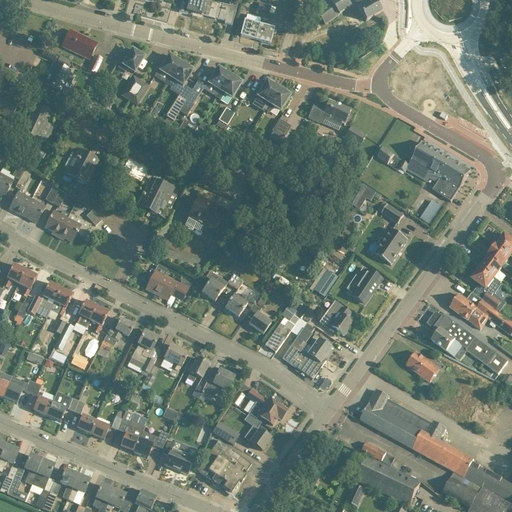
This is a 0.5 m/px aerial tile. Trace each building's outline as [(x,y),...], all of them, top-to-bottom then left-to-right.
[(192,14),(206,18),(210,1),(206,0),(182,0),(179,13),(186,14),(187,12),(192,13),(192,14)] [(351,7),(345,0),(333,0),(315,12),(325,26),(351,7)] [(358,9),(366,22),(382,12),(375,1),(374,1),(373,0),(353,0),(358,9)] [(210,1),(206,18),(215,20),(225,22),(224,25),(232,27),(237,5),(230,3),(229,6),(219,4),(219,3),(210,1)] [(255,17),(261,19),(265,5),(259,3),(255,17)] [(265,5),(261,19),(267,20),(271,7),(265,5)] [(241,37),(255,41),(259,26),(244,21),(240,37),(241,38),(241,37)] [(259,26),(255,41),(269,45),(270,46),(274,30),(259,26)] [(89,60),(97,45),(70,32),(62,47),(89,60)] [(143,57),(134,51),(134,52),(132,51),(127,59),(125,57),(118,69),(125,73),(127,69),(135,74),(144,59),(143,58),(143,57)] [(94,74),(101,60),(95,57),(88,71),(94,74)] [(169,57),(160,72),(167,77),(163,83),(167,86),(181,64),(177,61),(177,60),(171,57),(171,58),(169,57)] [(44,84),(66,95),(73,81),(67,78),(70,72),(54,64),(44,84)] [(185,67),(181,64),(167,86),(172,89),(176,82),(183,87),(193,71),(191,71),(192,69),(186,66),(185,67)] [(218,70),(209,85),(216,89),(212,96),(216,99),(230,77),(225,74),(226,73),(220,69),(219,70),(218,70)] [(234,80),(230,77),(216,99),(221,101),(225,95),(232,99),(241,84),(240,83),(241,82),(235,79),(234,80)] [(133,78),(121,96),(129,101),(141,83),(133,78)] [(262,106),(266,109),(278,89),(274,87),(275,86),(269,82),(268,83),(267,82),(257,97),(264,102),(262,106)] [(137,107),(149,88),(141,83),(129,101),(137,107)] [(278,89),(266,109),(265,111),(269,114),(273,108),(280,112),(290,97),(289,96),(289,95),(284,91),(283,92),(278,89)] [(0,93),(0,114),(10,119),(20,101),(8,96),(7,97),(0,93)] [(190,94),(186,101),(179,113),(187,117),(198,99),(190,94)] [(114,103),(110,96),(108,97),(108,96),(101,99),(106,108),(112,105),(112,104),(114,103)] [(179,96),(166,118),(173,123),(179,113),(186,101),(179,96)] [(314,105),(308,119),(338,131),(341,124),(342,125),(348,111),(329,102),(325,110),(314,105)] [(59,116),(63,108),(55,104),(51,112),(59,116)] [(22,133),(38,140),(51,114),(35,106),(22,133)] [(96,115),(98,111),(90,107),(88,112),(96,115)] [(226,109),(219,121),(227,127),(234,115),(226,109)] [(285,124),(279,120),(272,132),(273,132),(269,138),(275,141),(278,136),(285,124)] [(197,128),(187,121),(185,124),(183,123),(178,131),(191,134),(193,135),(197,128)] [(208,126),(201,123),(197,131),(203,134),(208,126)] [(291,128),(285,124),(278,136),(284,139),(291,128)] [(344,139),(358,147),(364,137),(365,138),(366,137),(351,128),(344,139)] [(240,130),(235,139),(243,144),(248,135),(240,130)] [(105,162),(112,148),(97,141),(95,145),(105,149),(100,159),(105,162)] [(415,156),(409,166),(406,170),(427,183),(430,178),(438,183),(433,191),(440,196),(451,203),(460,189),(460,190),(470,172),(469,171),(432,150),(422,144),(419,149),(416,148),(412,154),(415,156)] [(111,158),(114,159),(116,159),(118,159),(120,158),(121,157),(123,155),(125,154),(113,148),(109,157),(111,158)] [(384,150),(378,159),(388,165),(398,172),(400,170),(404,172),(409,166),(383,148),(383,149),(384,150)] [(98,161),(77,150),(65,174),(86,185),(98,161)] [(17,168),(12,177),(19,181),(25,170),(15,164),(14,167),(17,168)] [(344,172),(339,169),(336,174),(341,177),(344,172)] [(32,173),(25,170),(19,181),(15,188),(22,192),(32,173)] [(0,175),(0,195),(4,198),(13,182),(0,175)] [(157,177),(155,181),(151,189),(148,187),(139,204),(150,209),(149,211),(167,221),(167,220),(158,216),(164,205),(171,209),(177,197),(170,193),(172,190),(161,185),(163,181),(157,177)] [(359,182),(346,202),(355,208),(362,197),(371,202),(376,193),(359,182)] [(59,192),(52,188),(45,201),(53,205),(59,192)] [(65,197),(59,192),(53,205),(59,208),(65,197)] [(32,201),(18,194),(10,210),(23,217),(32,201)] [(199,198),(188,220),(203,228),(201,232),(212,237),(226,213),(199,198)] [(32,201),(23,217),(36,224),(45,208),(32,201)] [(421,219),(432,226),(444,208),(432,201),(421,219)] [(398,225),(404,216),(389,205),(382,214),(398,225)] [(246,229),(257,212),(251,209),(240,225),(246,229)] [(93,211),(86,217),(95,227),(102,221),(93,211)] [(45,229),(59,236),(61,232),(67,220),(69,216),(64,213),(62,213),(60,216),(54,213),(45,229)] [(67,220),(61,232),(59,236),(72,243),(81,227),(67,220)] [(375,255),(391,266),(408,241),(392,231),(375,255)] [(497,246),(511,257),(511,240),(505,235),(497,246)] [(329,245),(324,241),(323,241),(319,246),(321,247),(325,250),(329,245)] [(506,264),(508,262),(511,257),(497,246),(496,246),(495,247),(493,247),(491,251),(491,252),(489,256),(489,257),(488,259),(502,269),(503,268),(509,273),(511,269),(506,264)] [(480,270),(493,280),(502,269),(488,259),(480,270)] [(18,286),(23,276),(25,272),(14,266),(3,287),(8,290),(11,282),(18,286)] [(352,296),(365,304),(365,305),(382,280),(368,271),(368,272),(363,269),(357,277),(362,280),(352,296)] [(493,280),(480,270),(472,280),(486,290),(485,292),(488,293),(483,300),(497,310),(502,303),(492,297),(494,295),(495,296),(496,295),(496,294),(501,287),(502,287),(502,286),(501,285),(500,286),(493,280)] [(326,271),(313,291),(323,298),(337,278),(326,271)] [(21,296),(26,299),(37,278),(25,272),(23,276),(18,286),(25,289),(21,296)] [(224,290),(227,284),(228,284),(210,272),(207,277),(211,280),(201,294),(215,303),(224,290)] [(175,298),(180,288),(187,291),(190,285),(182,281),(178,287),(154,275),(146,291),(160,297),(161,295),(167,298),(169,295),(175,298)] [(233,288),(239,279),(233,275),(228,284),(227,284),(233,288)] [(289,290),(294,284),(286,277),(281,283),(289,290)] [(239,279),(233,288),(238,291),(244,282),(239,279)] [(50,311),(61,290),(50,284),(41,301),(35,297),(30,306),(27,312),(32,315),(33,316),(39,305),(50,311)] [(73,296),(61,290),(50,311),(62,317),(73,296)] [(472,294),(467,301),(460,296),(450,309),(461,317),(462,316),(481,331),(489,320),(511,337),(511,335),(511,325),(481,302),(482,301),(472,294)] [(240,301),(234,296),(225,310),(238,319),(247,306),(251,309),(255,302),(244,295),(240,301)] [(262,308),(266,303),(260,299),(257,305),(262,308)] [(85,302),(74,324),(86,329),(90,322),(97,308),(85,302)] [(23,303),(22,305),(19,312),(16,316),(23,320),(24,318),(30,306),(23,303)] [(263,336),(266,331),(271,324),(258,315),(262,310),(254,305),(246,316),(253,321),(249,326),(263,336)] [(288,306),(281,316),(290,322),(297,312),(288,306)] [(426,324),(436,312),(429,306),(418,318),(426,324)] [(97,308),(90,322),(96,326),(93,333),(98,335),(108,314),(97,308)] [(340,314),(330,328),(343,337),(349,330),(347,329),(352,323),(347,319),(351,313),(343,308),(339,314),(340,314)] [(435,329),(438,333),(439,333),(432,342),(446,352),(447,352),(455,358),(462,347),(466,350),(466,351),(499,375),(508,362),(456,324),(455,325),(453,324),(454,323),(450,319),(444,316),(444,317),(435,329)] [(107,336),(100,350),(97,355),(107,360),(109,355),(110,355),(117,341),(118,341),(121,334),(129,338),(134,327),(120,320),(115,331),(112,338),(107,336)] [(275,354),(283,344),(294,328),(283,320),(265,347),(267,345),(277,351),(275,354)] [(59,321),(53,332),(60,335),(66,324),(59,321)] [(73,328),(66,325),(61,336),(67,339),(73,328)] [(321,369),(323,366),(320,365),(318,364),(307,356),(308,356),(303,353),(307,347),(308,346),(307,346),(305,345),(312,335),(311,334),(314,330),(307,325),(294,343),(282,359),(313,381),(317,374),(319,375),(322,370),(321,369)] [(148,374),(154,363),(147,360),(151,352),(158,339),(145,332),(138,345),(139,345),(136,351),(135,351),(131,359),(131,360),(128,367),(147,377),(148,374)] [(307,356),(318,364),(320,365),(323,366),(326,362),(325,362),(323,361),(331,349),(319,340),(313,349),(308,346),(307,347),(303,353),(308,356),(307,356)] [(3,342),(1,348),(8,351),(10,345),(3,342)] [(171,370),(172,370),(169,375),(176,378),(181,368),(181,369),(188,355),(171,346),(164,359),(174,365),(171,370)] [(407,367),(430,384),(440,371),(417,354),(407,367)] [(79,360),(75,357),(71,365),(75,367),(79,360)] [(190,374),(187,380),(185,384),(191,387),(196,377),(201,380),(209,365),(197,360),(193,368),(191,367),(188,373),(190,374)] [(227,393),(230,388),(235,378),(234,378),(220,371),(213,384),(208,381),(203,389),(197,400),(202,402),(206,395),(213,399),(218,389),(227,393)] [(511,372),(510,371),(502,383),(511,389),(511,372)] [(143,388),(149,390),(155,377),(150,374),(143,388)] [(0,397),(3,399),(5,395),(9,386),(0,382),(0,397)] [(24,393),(30,395),(35,384),(28,382),(24,393)] [(103,394),(108,389),(102,383),(97,388),(103,394)] [(37,398),(41,387),(35,384),(30,395),(37,398)] [(5,395),(3,399),(17,405),(22,392),(9,386),(5,395)] [(197,386),(192,397),(197,400),(203,389),(197,386)] [(268,402),(256,394),(257,393),(252,390),(246,399),(255,405),(249,414),(256,420),(258,417),(273,427),(277,419),(280,422),(287,412),(269,400),(268,402)] [(126,402),(133,396),(128,391),(121,397),(126,402)] [(377,392),(371,402),(360,422),(454,474),(442,493),(471,509),(468,511),(511,511),(511,488),(472,466),(474,463),(439,443),(447,430),(446,430),(433,423),(432,425),(388,401),(389,399),(377,392)] [(237,407),(244,397),(238,393),(231,403),(237,407)] [(80,400),(74,413),(80,416),(84,405),(83,405),(87,395),(83,394),(80,400)] [(52,404),(39,398),(33,412),(47,417),(52,404)] [(78,402),(72,400),(67,411),(74,413),(80,400),(79,399),(78,402)] [(60,423),(62,418),(66,410),(52,404),(47,417),(60,423)] [(177,413),(171,411),(168,419),(174,422),(177,413)] [(121,424),(125,414),(119,412),(116,418),(115,418),(111,429),(118,432),(118,431),(121,424)] [(126,435),(120,448),(134,454),(136,449),(142,433),(145,427),(136,424),(134,429),(129,427),(134,416),(126,413),(118,431),(126,435)] [(90,436),(92,431),(96,422),(83,417),(77,430),(90,436)] [(109,428),(108,427),(110,423),(98,418),(96,422),(92,431),(90,436),(104,441),(109,428)] [(271,439),(267,436),(259,431),(259,432),(253,427),(249,433),(255,437),(250,444),(262,452),(271,439)] [(235,437),(221,428),(217,435),(231,443),(235,437)] [(142,433),(134,454),(147,459),(153,446),(162,450),(168,436),(161,432),(158,439),(142,433)] [(328,449),(333,441),(326,437),(321,445),(328,449)] [(218,442),(205,460),(241,485),(246,478),(241,474),(242,473),(242,472),(243,470),(246,472),(251,465),(241,457),(218,442)] [(179,451),(179,453),(171,449),(173,445),(168,443),(163,455),(168,457),(164,466),(187,476),(194,459),(187,456),(188,454),(187,453),(181,450),(179,451)] [(362,452),(367,454),(391,468),(395,460),(367,444),(362,452)] [(7,447),(0,462),(0,473),(2,474),(6,462),(13,465),(19,452),(7,447)] [(30,472),(25,483),(32,486),(43,462),(30,456),(25,470),(30,472)] [(367,458),(356,482),(410,506),(421,483),(367,458)] [(205,460),(203,464),(197,472),(211,482),(218,488),(219,486),(226,491),(227,491),(231,494),(234,490),(238,493),(238,492),(241,485),(205,460)] [(35,508),(43,511),(50,493),(44,491),(49,480),(54,467),(43,462),(32,486),(30,492),(40,496),(35,508)] [(14,481),(17,471),(11,468),(7,478),(14,481)] [(15,499),(21,484),(19,483),(23,473),(17,471),(14,481),(7,496),(15,499)] [(66,471),(60,484),(67,487),(62,499),(68,501),(78,476),(66,471)] [(78,476),(68,501),(73,503),(78,492),(84,495),(90,482),(78,476)] [(0,491),(0,492),(7,496),(14,481),(7,478),(6,478),(0,491)] [(347,504),(359,507),(365,489),(353,485),(347,504)] [(98,511),(104,511),(114,491),(101,486),(96,499),(92,508),(99,510),(98,511)] [(114,491),(104,511),(111,511),(113,507),(120,510),(126,496),(114,491)] [(141,491),(139,496),(135,504),(139,506),(136,511),(145,511),(146,510),(151,511),(157,498),(141,491)] [(43,511),(45,511),(50,511),(57,496),(50,493),(43,511)]
